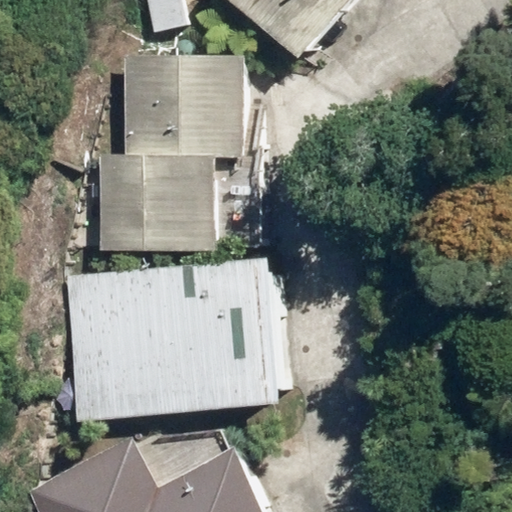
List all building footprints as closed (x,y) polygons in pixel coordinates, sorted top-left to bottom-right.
[(217,0),(167,0),(178,28),(222,10),(217,0)] [(269,0),(342,52),(380,0),(269,0)] [(285,50),(148,48),(146,152),(118,152),(117,246),(281,249),(285,50)] [(488,135),(511,95),(511,74),(484,57),(451,113),(488,135)] [(99,255),(102,207),(60,205),(57,253),(99,255)] [(314,252),(78,276),(93,419),(329,395),(314,252)] [(149,435),(48,494),(58,511),(307,511),(267,442),(181,491),(149,435)]
